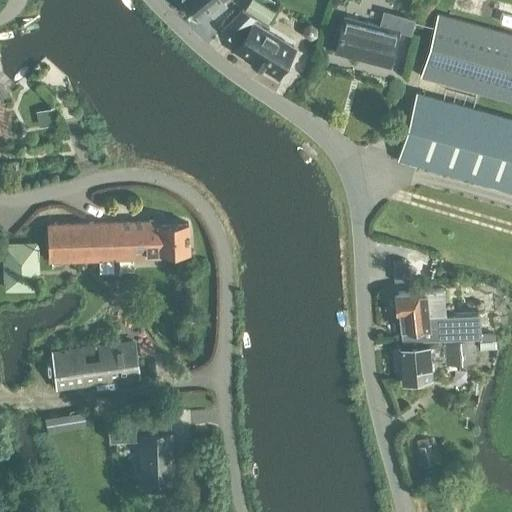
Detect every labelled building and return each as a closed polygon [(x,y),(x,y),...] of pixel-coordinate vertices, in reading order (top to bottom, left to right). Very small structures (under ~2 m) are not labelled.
[(177,0),(193,19),(205,10),(210,16),(224,5),(219,0),(177,0)] [(249,0),(245,9),(267,22),(275,11),(257,0),(249,0)] [(264,29),(267,25),(240,8),(221,27),(238,44),(234,50),(251,60),(250,61),(259,66),(260,66),(265,69),(264,70),(278,79),(288,63),(284,60),(293,46),(264,29)] [(511,100),(511,33),(437,13),(419,74),(511,100)] [(387,65),(396,30),(343,15),(333,51),(387,65)] [(400,22),(398,31),(410,34),(414,21),(405,18),(400,22)] [(304,34),(310,38),(315,35),(316,28),(310,25),(304,28),(304,34)] [(398,157),(397,159),(413,163),(511,190),(511,122),(415,95),(398,155),(398,157)] [(0,147),(14,145),(5,99),(1,100),(0,98),(0,147)] [(158,251),(188,251),(188,222),(157,223),(157,219),(48,222),(49,259),(158,256),(158,251)] [(3,242),(5,290),(40,289),(39,241),(3,242)] [(405,256),(394,258),(397,277),(408,275),(405,256)] [(400,339),(478,334),(476,312),(444,314),(442,288),(426,290),(426,289),(394,291),(395,310),(398,310),(400,339)] [(474,360),(473,339),(445,339),(446,361),(474,360)] [(58,386),(136,376),(132,341),(53,352),(58,386)] [(429,358),(441,357),(440,343),(399,346),(401,379),(430,377),(429,358)] [(48,431),(89,425),(87,412),(46,417),(48,431)] [(122,422),(106,424),(108,440),(108,441),(139,440),(140,480),(142,480),(142,487),(146,490),(156,490),(159,486),(159,480),(171,479),(169,412),(123,413),(124,422),(122,422)] [(429,464),(434,462),(429,444),(418,447),(417,448),(422,466),(429,464)]
